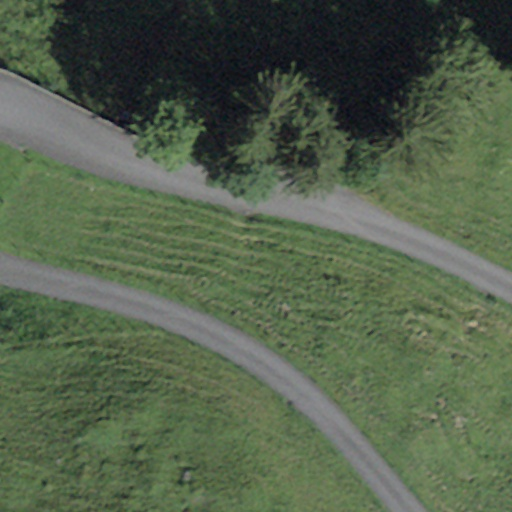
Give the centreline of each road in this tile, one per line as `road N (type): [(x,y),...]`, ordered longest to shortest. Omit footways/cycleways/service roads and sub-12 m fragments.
road 1 (track): [(511,291),(378,225),(0,120)]
road 2 (track): [(0,282),(276,381),(413,511)]
